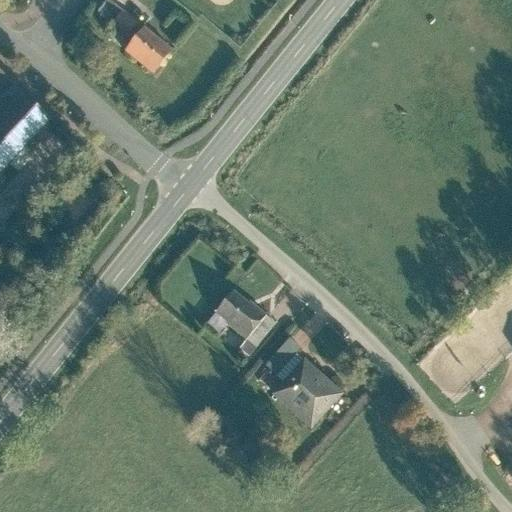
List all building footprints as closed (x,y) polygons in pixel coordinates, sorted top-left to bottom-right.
[(137,25),(115,7),(108,15),(130,34),(137,25)] [(178,53),(149,30),(131,54),(161,76),(178,53)] [(0,178),(51,123),(23,96),(0,120),(0,178)] [(270,319),(241,295),(223,318),(252,341),(270,319)] [(257,362),(283,330),(270,319),(252,341),(243,352),(257,362)] [(304,351),(293,342),(270,370),(287,384),(306,361),(300,356),(304,351)] [(316,431),(347,397),(306,361),(287,384),(276,395),(316,431)]
